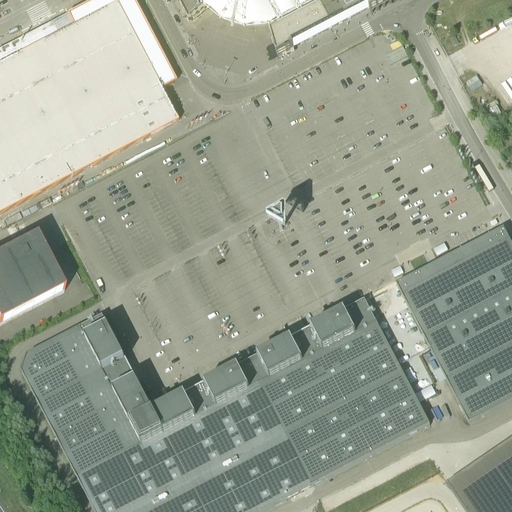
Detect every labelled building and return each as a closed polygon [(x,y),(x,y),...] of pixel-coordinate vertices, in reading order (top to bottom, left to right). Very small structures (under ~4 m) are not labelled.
[(0,215),(28,201),(147,139),(130,107),(174,85),(157,53),(160,51),(133,0),(98,0),(68,16),(74,28),(57,36),(31,50),(26,41),(16,46),(16,47),(0,54),(0,215)] [(257,25),(259,25),(262,25),(264,24),(266,24),(267,23),(280,67),(408,0),(176,0),(178,3),(179,3),(182,8),(181,8),(183,13),(184,12),(187,17),(186,18),(188,22),(189,22),(189,21),(193,21),(194,22),(198,19),(197,18),(201,15),(201,16),(205,13),(205,12),(208,9),(209,10),(213,7),(227,19),(230,20),(232,21),(235,22),(237,23),(239,24),(242,24),(244,25),(247,25),(249,25),(254,25),(257,25)] [(388,57),(392,66),(409,57),(405,49),(388,57)] [(42,209),(51,204),(49,200),(40,205),(42,209)] [(469,425),(511,402),(511,246),(504,230),(397,286),(469,425)] [(0,326),(55,298),(64,293),(36,240),(0,258),(0,326)] [(248,364),(313,488),(430,427),(365,303),(248,364)] [(71,468),(78,481),(196,419),(184,397),(152,414),(102,318),(27,357),(22,374),(71,468)] [(266,511),(313,488),(248,364),(184,397),(196,419),(78,481),(94,511),(266,511)]
